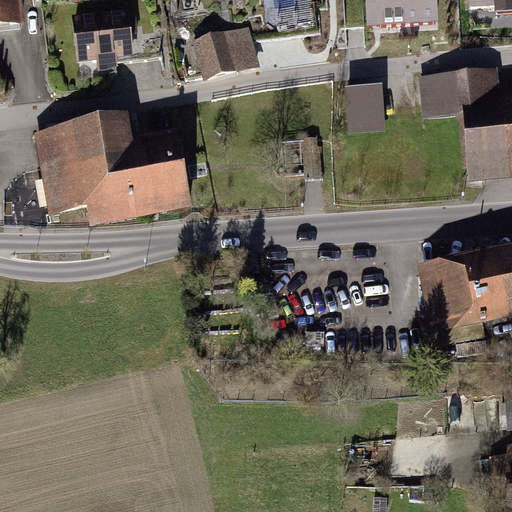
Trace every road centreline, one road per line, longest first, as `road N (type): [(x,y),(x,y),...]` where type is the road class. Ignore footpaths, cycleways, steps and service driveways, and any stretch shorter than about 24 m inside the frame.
road 1 (residential): [(0,125),(295,75),(511,57)]
road 2 (tertiary): [(173,242),(511,219)]
road 3 (unknown): [(401,226),(398,308),(300,315)]
road 4 (tertiary): [(0,258),(71,266),(173,242)]
road 5 (tertiary): [(173,242),(0,246)]
